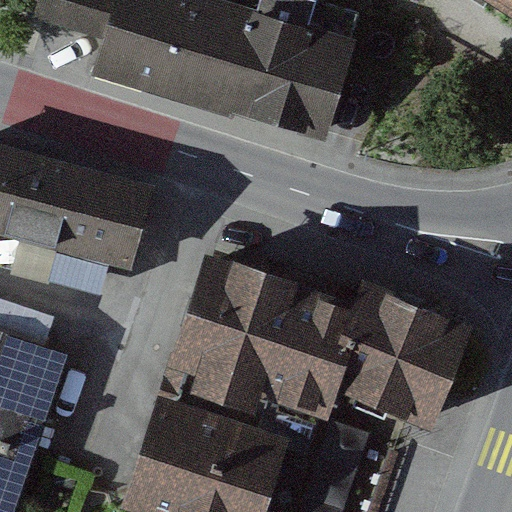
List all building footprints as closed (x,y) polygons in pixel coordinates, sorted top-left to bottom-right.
[(335,137),(370,25),(292,0),(50,0),(46,13),(107,33),(98,60),(335,137)] [(511,0),(492,0),(511,12),(511,0)] [(152,190),(0,143),(0,245),(50,261),(54,245),(128,268),(152,190)] [(425,439),(472,318),(361,275),(348,309),(219,259),(174,376),(322,433),(333,403),(425,439)] [(19,511),(74,356),(0,330),(0,511),(19,511)] [(264,511),(291,444),(167,397),(125,508),(136,511),(264,511)]
